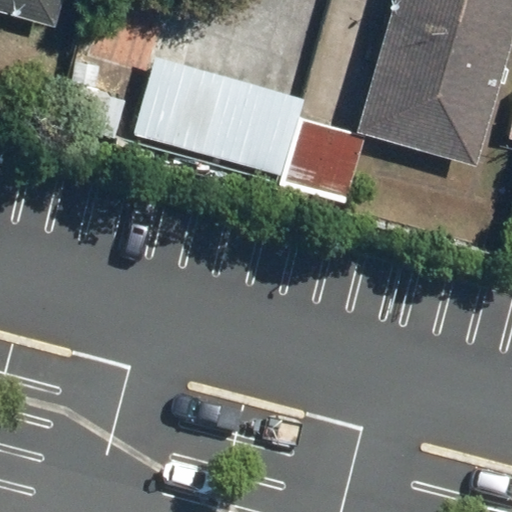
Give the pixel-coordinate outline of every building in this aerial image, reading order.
[(0,0),(0,8),(42,21),(48,0),(0,0)] [(511,0),(383,0),(347,126),(468,161),(511,6),(511,0)] [(146,54),(126,129),(275,168),(296,94),(146,54)] [(127,74),(80,62),(66,122),(113,133),(127,74)] [(295,112),(277,176),(343,195),(361,131),(295,112)]
